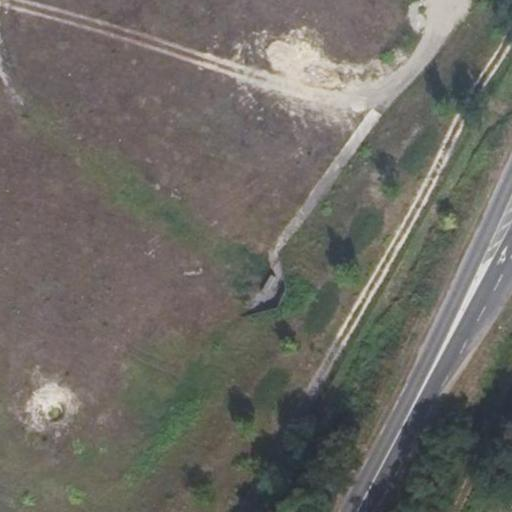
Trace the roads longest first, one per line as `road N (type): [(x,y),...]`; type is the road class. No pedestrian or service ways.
road 1 (secondary): [(511,177),(410,412)]
road 2 (secondary): [(410,412),(511,239)]
road 3 (track): [(437,511),(465,438),(455,400),(434,371)]
